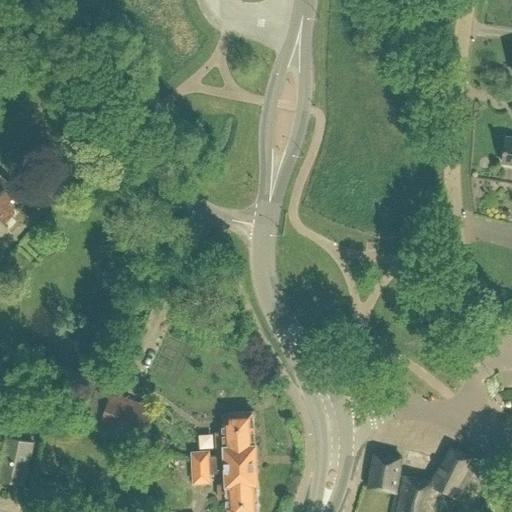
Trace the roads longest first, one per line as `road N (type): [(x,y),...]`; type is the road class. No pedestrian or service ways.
road 1 (residential): [(463,426),(473,380),(452,176),(466,0)]
road 2 (unclassified): [(265,226),(213,216),(188,199),(21,0)]
road 3 (secondary): [(296,52),(276,76),(269,102),(264,147),(273,175)]
road 4 (secondary): [(273,175),(293,147),(303,109),(296,52)]
road 5 (unclassified): [(463,426),(411,406),(345,421)]
road 6 (secondary): [(292,341),(264,279),(265,226)]
